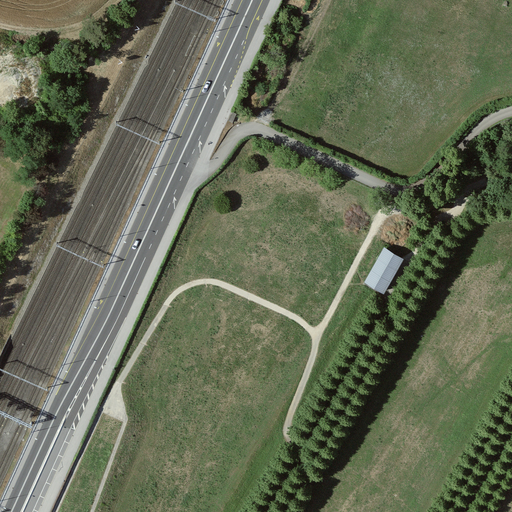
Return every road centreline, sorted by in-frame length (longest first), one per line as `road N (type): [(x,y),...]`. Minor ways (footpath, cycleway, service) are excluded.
road 1 (residential): [(177,166),(196,174),(210,168),(239,133),(257,130),(406,191),(435,176),(480,126),(511,110)]
road 2 (primary): [(112,309),(12,511)]
road 3 (residential): [(30,511),(112,309)]
road 4 (primary): [(253,0),(177,166)]
road 5 (primary): [(177,166),(112,309)]
